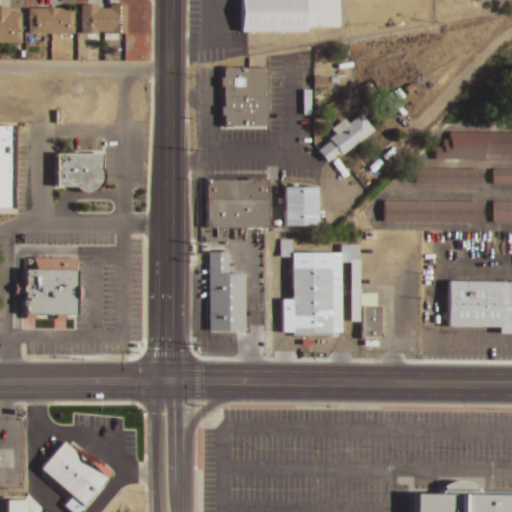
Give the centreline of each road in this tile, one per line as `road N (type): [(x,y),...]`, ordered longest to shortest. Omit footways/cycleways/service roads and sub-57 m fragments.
road 1 (secondary): [(511,385),(0,383)]
road 2 (secondary): [(169,162),(161,174),(158,511)]
road 3 (secondary): [(176,511),(169,162)]
road 4 (secondary): [(169,162),(169,0)]
road 5 (secondary): [(177,461),(191,423),(207,407),(275,383)]
